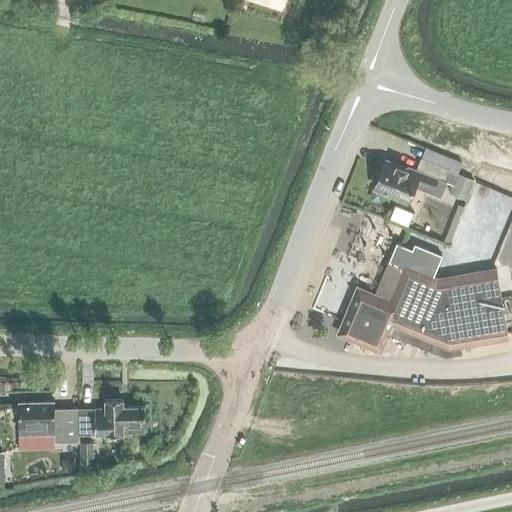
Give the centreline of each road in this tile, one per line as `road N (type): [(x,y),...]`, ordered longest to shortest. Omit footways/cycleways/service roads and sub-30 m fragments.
road 1 (tertiary): [(254,354),(367,83)]
road 2 (tertiary): [(0,346),(254,354)]
road 3 (unclassified): [(194,511),(254,354)]
road 4 (tertiary): [(367,83),(511,124)]
